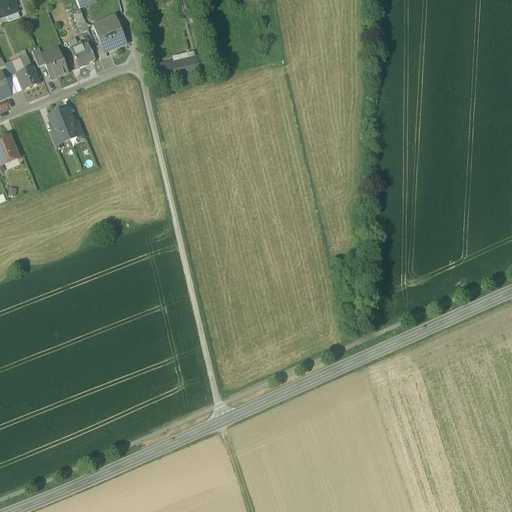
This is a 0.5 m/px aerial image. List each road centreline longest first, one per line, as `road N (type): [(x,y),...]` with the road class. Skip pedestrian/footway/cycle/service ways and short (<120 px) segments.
road 1 (tertiary): [(511,291),(11,511)]
road 2 (track): [(138,62),(218,406)]
road 3 (residential): [(0,118),(138,62),(124,0)]
